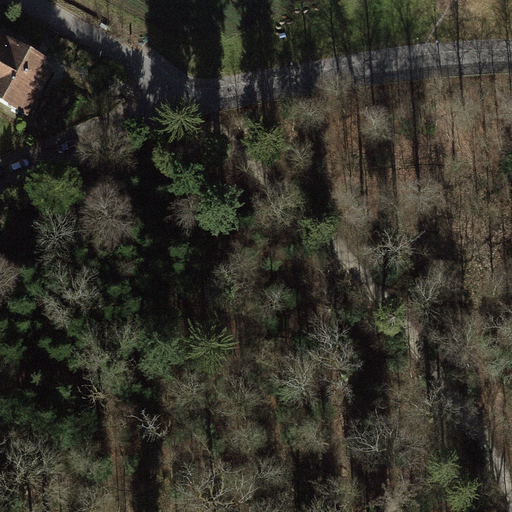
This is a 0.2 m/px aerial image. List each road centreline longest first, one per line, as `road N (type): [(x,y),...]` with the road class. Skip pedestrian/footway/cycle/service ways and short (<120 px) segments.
road 1 (residential): [(184,102),(417,63),(511,59)]
road 2 (residential): [(184,102),(0,187)]
road 3 (residential): [(22,0),(147,70),(184,102)]
